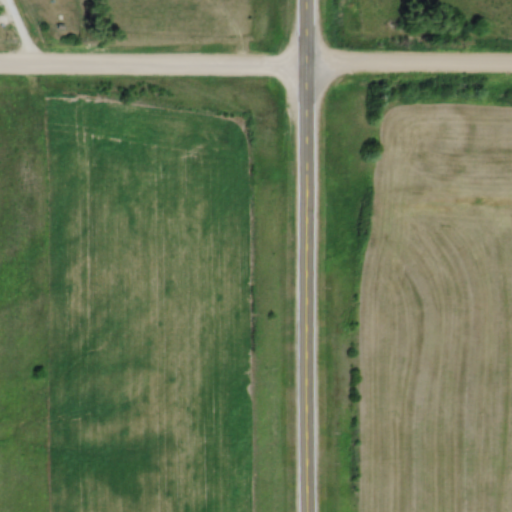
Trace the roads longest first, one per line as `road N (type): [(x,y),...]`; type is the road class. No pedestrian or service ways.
road 1 (residential): [(511,73),(0,71)]
road 2 (secondary): [(304,511),(302,0)]
